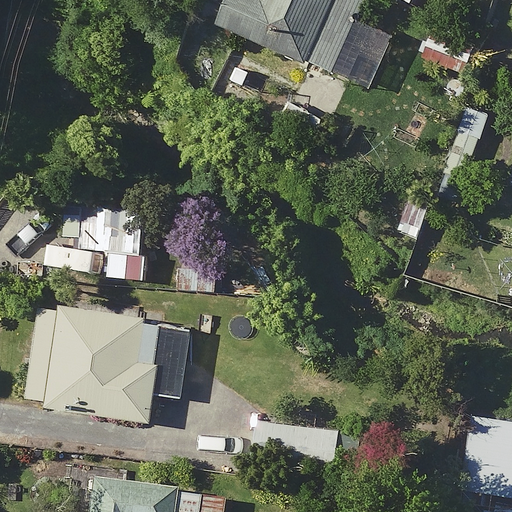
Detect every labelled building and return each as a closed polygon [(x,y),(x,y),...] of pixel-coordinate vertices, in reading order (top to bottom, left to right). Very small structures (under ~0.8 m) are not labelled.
[(319,69),(312,85),(340,96),(346,81),(383,97),(409,37),(372,21),(380,0),(379,0),(255,0),(241,35),(319,69)] [(486,59),(446,31),(425,62),(466,89),(486,59)] [(503,123),(481,114),(448,193),(470,202),(503,123)] [(168,401),(197,404),(205,328),(176,325),(177,314),(55,301),(44,402),(60,404),(59,416),(165,427),(168,401)] [(511,425),(484,422),(474,495),(511,500),(511,425)] [(358,435),(269,425),(264,470),(354,479),(358,435)] [(235,511),(237,503),(106,481),(100,511),(235,511)]
